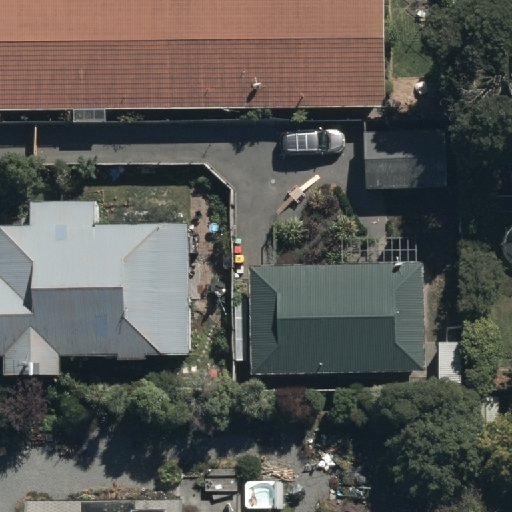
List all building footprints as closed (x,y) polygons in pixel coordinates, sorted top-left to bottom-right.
[(384,0),(0,0),(0,107),(386,104),(384,0)] [(366,126),(366,186),(433,186),(432,126),(366,126)] [(0,217),(0,346),(190,348),(191,216),(99,216),(99,195),(30,194),(30,218),(0,217)] [(425,258),(250,262),(252,370),(428,366),(425,258)] [(26,511),(180,511),(180,492),(27,491),(26,511)]
